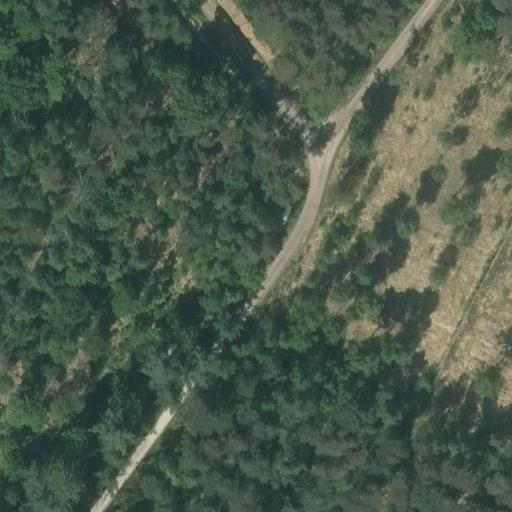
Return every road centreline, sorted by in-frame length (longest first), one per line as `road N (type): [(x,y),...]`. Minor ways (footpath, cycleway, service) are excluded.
road 1 (track): [(92,511),(295,243),(311,207),(316,155),(301,125),(203,0)]
road 2 (track): [(403,441),(397,410),(377,380),(195,326)]
road 3 (track): [(511,224),(403,441)]
road 4 (track): [(295,164),(316,155),(432,0)]
